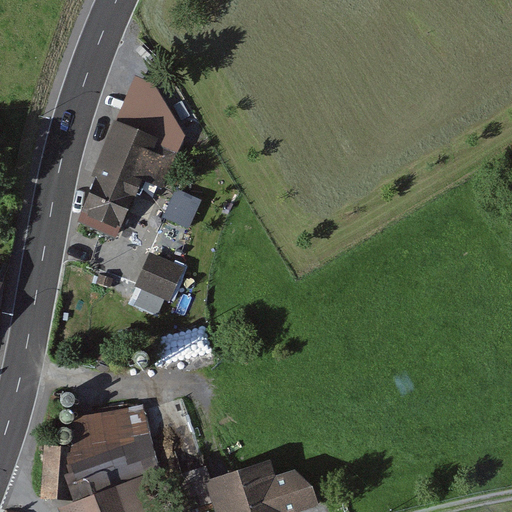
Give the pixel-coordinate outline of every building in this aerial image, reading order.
[(158,86),(139,78),(84,214),(128,230),(156,187),(169,192),(191,139),(158,86)] [(176,189),(166,215),(187,223),(197,197),(176,189)] [(187,271),(152,258),(138,297),(172,310),(187,271)] [(147,405),(79,420),(90,468),(157,453),(147,405)] [(275,465),(213,483),(221,511),(323,511),(327,511),(321,489),(301,473),(279,480),(275,465)] [(162,511),(152,482),(64,511),(162,511)]
